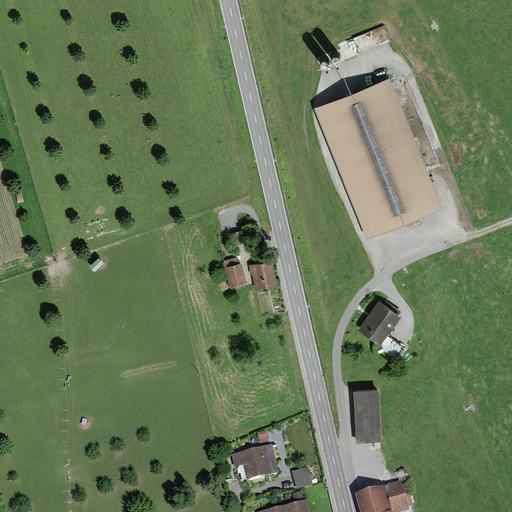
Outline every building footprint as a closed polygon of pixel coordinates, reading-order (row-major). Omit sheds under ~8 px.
[(313,105),(366,234),(442,204),(390,74),(313,105)] [(237,257),(225,260),(231,284),(246,281),(241,263),(238,263),(237,257)] [(273,258),(249,263),(251,273),(252,273),(255,287),(278,282),(273,258)] [(379,299),(359,328),(380,343),(388,331),(400,313),(379,299)] [(378,388),(354,389),(356,440),(380,439),(378,388)] [(271,445),(232,455),(235,470),(247,467),(250,479),(278,472),(271,445)] [(308,468),(293,472),(297,489),(312,485),(308,468)] [(405,495),(401,481),(355,494),(360,511),(399,511),(409,509),(409,507),(413,506),(409,494),(405,495)] [(308,511),(305,501),(285,506),(286,511),(308,511)]
